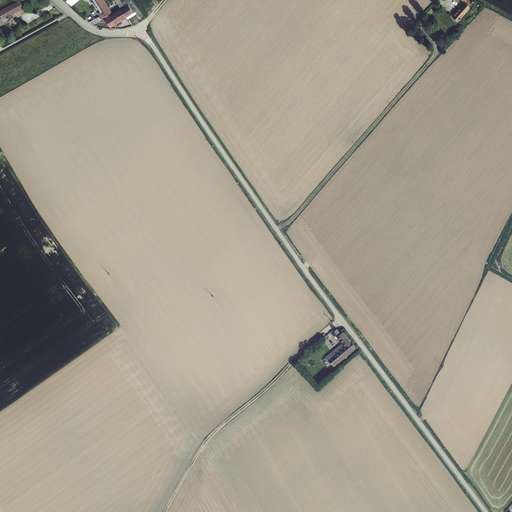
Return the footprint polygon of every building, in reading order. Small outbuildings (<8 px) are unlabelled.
[(24,13),(22,9),(28,6),(24,0),(22,0),(2,11),(0,12),(0,19),(3,25),(24,13)] [(109,8),(103,0),(92,0),(97,7),(95,8),(101,17),(103,16),(104,17),(106,15),(105,13),(109,11),(107,9),(109,8)] [(143,15),(131,0),(114,0),(121,10),(126,18),(128,20),(136,14),(139,18),(143,15)] [(470,0),(467,0),(454,16),(459,20),(473,4),(471,3),(472,2),(470,0)] [(121,10),(114,15),(112,16),(117,24),(126,18),(121,10)] [(103,16),(101,17),(105,24),(107,22),(111,28),(117,24),(112,16),(109,11),(105,13),(106,15),(104,17),(103,16)] [(345,329),(338,334),(344,341),(328,356),(334,363),(356,344),(348,334),(345,329)] [(356,344),(334,363),(335,364),(357,345),(356,344)]
